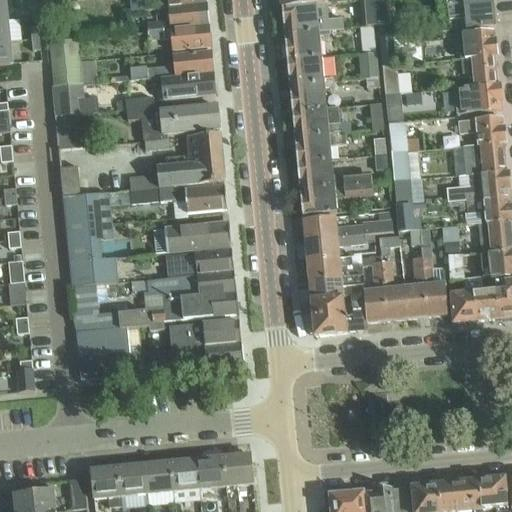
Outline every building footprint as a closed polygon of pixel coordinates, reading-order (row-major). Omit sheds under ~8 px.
[(37,9),(35,0),(27,0),(29,10),(37,9)] [(169,9),(207,5),(206,0),(167,0),(143,2),(144,12),(169,10),(169,9)] [(281,0),(282,9),(327,5),(326,0),(281,0)] [(383,27),(384,36),(398,35),(395,0),(393,0),(367,2),(369,28),(383,27)] [(491,0),(446,0),(447,9),(492,4),(491,0)] [(492,4),(447,9),(448,19),(466,17),(467,30),(494,27),(492,4)] [(209,27),(207,5),(169,9),(169,10),(171,31),(209,27)] [(329,5),(327,5),(282,9),(285,35),(329,31),(345,30),(344,19),(331,20),(329,5)] [(0,44),(10,43),(8,22),(0,22),(0,44)] [(148,33),(164,32),(163,23),(147,25),(148,33)] [(211,50),(209,27),(171,31),(173,54),(211,50)] [(32,41),(40,40),(39,28),(31,29),(32,41)] [(329,31),(285,35),(287,62),(322,59),(320,37),(330,37),(329,31)] [(165,41),(164,32),(148,33),(149,42),(165,41)] [(470,60),(494,58),(497,58),(496,41),(495,41),(494,32),(464,35),(465,51),(469,50),(470,60)] [(364,56),(376,55),(374,34),(363,35),(364,56)] [(383,69),(398,67),(394,37),(380,39),(383,69)] [(41,52),(40,40),(32,41),(33,53),(41,52)] [(53,67),(80,65),(78,42),(51,45),(53,67)] [(10,43),(0,44),(0,66),(12,66),(10,43)] [(176,79),(213,75),(211,53),(174,56),(176,79)] [(376,55),(364,56),(366,75),(378,74),(376,55)] [(494,58),(470,60),(467,60),(469,75),(474,74),(475,88),(497,86),(494,58)] [(324,80),(322,59),(287,62),(290,88),(334,84),(334,79),(324,80)] [(80,65),(53,67),(54,88),(81,86),(101,84),(99,63),(80,65)] [(398,67),(383,69),(386,97),(400,95),(398,67)] [(130,70),(131,78),(115,80),(116,85),(149,81),(147,68),(130,70)] [(176,79),(169,79),(162,80),(164,101),(216,96),(213,75),(176,79)] [(379,89),(378,80),(368,80),(369,90),(379,89)] [(334,84),(290,88),(293,113),(327,110),(325,89),(335,88),(334,84)] [(81,86),(54,88),(54,89),(53,89),(56,118),(79,116),(78,101),(83,100),(81,86)] [(475,100),(470,100),(460,101),(461,116),(502,112),(501,103),(502,103),(500,86),(497,86),(475,88),(474,89),(475,100)] [(426,92),(400,95),(386,97),(389,127),(403,125),(401,106),(427,103),(426,92)] [(154,99),(126,102),(127,118),(128,122),(143,121),(156,119),(155,113),(154,99)] [(127,112),(126,102),(116,103),(117,113),(127,112)] [(375,132),(385,131),(383,104),(373,105),(375,132)] [(8,105),(0,105),(0,113),(8,113),(8,105)] [(217,107),(155,113),(156,119),(143,121),(146,143),(167,141),(167,137),(219,131),(217,107)] [(327,110),(293,113),(295,139),(339,135),(339,131),(329,132),(327,110)] [(9,113),(8,113),(0,113),(0,135),(11,134),(9,113)] [(82,149),(79,116),(56,118),(59,151),(82,149)] [(502,119),(472,123),(460,124),(461,138),(478,136),(479,147),(503,145),(506,145),(505,128),(503,128),(502,119)] [(406,154),(403,125),(389,127),(392,155),(406,154)] [(339,135),(295,139),(298,166),(333,162),(331,141),(340,140),(339,135)] [(157,169),(158,177),(133,180),(134,191),(173,187),(174,192),(225,187),(219,136),(181,140),(183,158),(166,160),(167,168),(157,169)] [(377,159),(387,158),(386,140),(376,141),(377,159)] [(168,150),(167,141),(146,143),(146,152),(168,150)] [(503,145),(479,147),(464,148),(467,178),(470,177),(506,174),(503,145)] [(0,148),(0,151),(1,157),(12,156),(12,148),(4,148),(0,148)] [(406,154),(392,155),(394,184),(409,182),(406,154)] [(1,157),(1,165),(13,164),(12,156),(1,157)] [(388,167),(387,158),(377,159),(378,167),(388,167)] [(333,162),(298,166),(300,192),(345,188),(372,186),(371,175),(344,178),(344,183),(335,184),(333,162)] [(82,196),(79,170),(62,172),(62,173),(64,198),(82,196)] [(509,173),(506,174),(470,177),(471,188),(448,190),(449,204),(450,204),(468,203),(508,199),(508,190),(511,190),(509,173)] [(409,182),(394,184),(397,209),(411,208),(409,182)] [(345,188),(300,192),(303,218),(337,214),(335,193),(345,193),(346,198),(389,194),(388,184),(372,186),(345,188)] [(173,187),(134,191),(134,193),(130,193),(131,207),(186,201),(188,216),(228,212),(225,187),(174,192),(173,187)] [(16,191),(4,192),(5,200),(16,199),(16,191)] [(82,196),(64,198),(63,198),(63,200),(64,200),(70,265),(115,261),(137,258),(135,234),(133,224),(111,226),(107,194),(82,196)] [(17,207),(16,199),(5,200),(5,208),(13,207),(17,207)] [(508,199),(468,203),(469,212),(469,217),(486,215),(486,220),(487,225),(511,224),(511,223),(511,206),(509,207),(508,199)] [(468,203),(450,204),(450,209),(459,208),(459,213),(469,212),(468,203)] [(413,232),(411,208),(397,209),(399,233),(410,232),(413,232)] [(392,223),(391,213),(377,214),(377,224),(392,223)] [(305,242),(365,237),(374,236),(393,234),(392,223),(363,226),(363,228),(337,231),(335,219),(303,222),(305,242)] [(487,225),(486,220),(475,222),(478,249),(486,248),(487,255),(490,255),(511,252),(511,234),(511,224),(487,225)] [(229,225),(135,234),(137,258),(231,249),(229,225)] [(421,249),(430,248),(428,229),(419,230),(419,231),(421,248),(421,249)] [(445,258),(463,256),(461,229),(442,231),(445,258)] [(419,231),(413,232),(410,232),(411,249),(421,248),(419,231)] [(20,234),(8,235),(9,243),(20,242),(20,234)] [(374,236),(365,237),(366,245),(375,244),(374,236)] [(366,245),(365,237),(305,242),(307,262),(339,259),(338,249),(366,246),(366,245)] [(380,251),(399,249),(398,238),(379,240),(380,251)] [(21,250),(20,242),(9,243),(9,251),(13,250),(21,250)] [(432,272),(430,248),(421,249),(422,261),(427,319),(447,317),(443,271),(432,272)] [(198,276),(234,272),(232,251),(175,257),(177,268),(197,266),(198,276)] [(511,252),(490,255),(491,266),(486,266),(487,280),(511,277),(511,252)] [(463,256),(445,258),(447,284),(466,282),(463,256)] [(339,259),(307,262),(309,283),(363,277),(362,268),(340,270),(339,259)] [(117,285),(115,261),(70,265),(73,289),(92,288),(117,285)] [(416,288),(403,289),(406,321),(427,319),(422,261),(413,261),(416,288)] [(23,263),(10,265),(12,286),(25,284),(23,263)] [(387,323),(382,264),(373,265),(375,292),(364,293),(364,296),(367,325),(387,323)] [(406,321),(403,289),(393,290),(391,264),(382,264),(387,323),(406,321)] [(190,295),(175,296),(162,298),(163,311),(152,312),(153,323),(166,322),(239,315),(234,272),(198,276),(200,297),(190,298),(190,295)] [(363,286),(363,277),(309,283),(311,301),(343,298),(342,288),(363,286)] [(497,292),(500,321),(511,319),(511,283),(496,285),(497,292)] [(12,286),(9,286),(11,308),(27,306),(25,292),(25,284),(12,286)] [(497,292),(474,294),(476,323),(500,321),(497,292)] [(476,323),(474,294),(450,296),(453,325),(476,323)] [(364,296),(343,298),(342,298),(343,311),(328,313),(331,337),(368,334),(367,325),(364,296)] [(343,298),(311,301),(314,335),(318,339),(331,337),(328,313),(343,311),(342,298),(343,298)] [(119,314),(119,317),(98,319),(100,333),(148,328),(147,312),(119,314)] [(16,321),(17,329),(29,328),(28,320),(16,321)] [(219,325),(188,328),(170,330),(172,350),(241,343),(239,323),(219,325)] [(29,336),(29,328),(17,329),(17,337),(29,336)] [(79,359),(130,354),(127,332),(77,337),(79,359)] [(172,350),(130,354),(79,359),(81,382),(165,374),(164,363),(177,362),(178,373),(244,367),(241,343),(172,350)] [(33,371),(32,363),(20,364),(20,368),(21,372),(33,371)] [(35,393),(33,371),(21,372),(17,372),(19,395),(35,393)] [(223,459),(226,489),(253,486),(250,456),(223,459)] [(223,459),(197,461),(199,491),(226,489),(223,459)] [(197,461),(170,464),(173,494),(199,491),(197,461)] [(170,464),(144,467),(147,496),(173,494),(170,464)] [(147,496),(144,467),(118,469),(121,499),(147,496)] [(121,499),(118,469),(91,472),(94,501),(121,499)] [(493,481),(496,510),(508,509),(505,480),(493,481)] [(84,481),(70,483),(73,511),(87,510),(84,481)] [(496,510),(493,481),(469,483),(472,511),(481,511),(482,511),(496,510)] [(472,511),(469,483),(447,486),(449,511),(472,511)] [(449,511),(447,486),(424,488),(425,511),(449,511)] [(425,511),(424,488),(411,489),(413,511),(425,511)] [(374,494),(364,495),(366,511),(411,511),(408,489),(374,493),(374,494)] [(15,511),(55,511),(53,494),(54,493),(54,491),(13,495),(13,498),(14,497),(15,511)] [(366,511),(364,495),(364,494),(329,497),(330,511),(366,511)]
